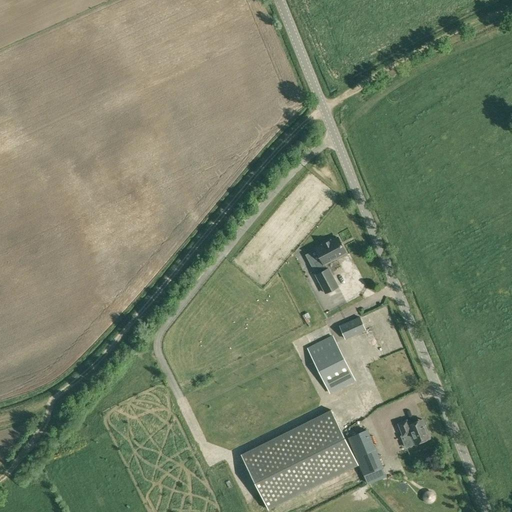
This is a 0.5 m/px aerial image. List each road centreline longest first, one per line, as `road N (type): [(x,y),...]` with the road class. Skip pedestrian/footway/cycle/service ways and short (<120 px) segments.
road 1 (track): [(52,400),(95,364),(298,128),(350,91),(511,9)]
road 2 (tertiary): [(487,511),(279,0)]
